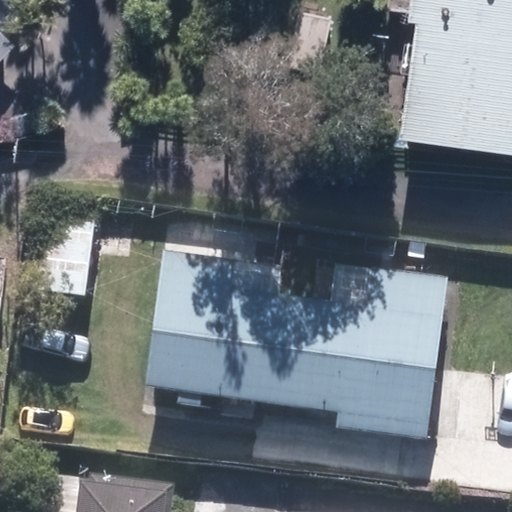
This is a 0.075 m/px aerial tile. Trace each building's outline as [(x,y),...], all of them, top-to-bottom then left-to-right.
[(511,0),(398,0),(398,1),(429,4),(419,124),(511,131),(511,0)] [(0,61),(24,39),(0,13),(0,61)] [(99,211),(49,204),(36,291),(86,298),(99,211)] [(157,391),(309,407),(303,465),(498,486),(505,429),(449,423),(465,273),(342,260),(337,303),(282,297),(285,269),(172,257),(157,391)] [(99,335),(32,329),(22,436),(89,442),(99,335)] [(181,511),(183,497),(92,486),(88,511),(181,511)]
